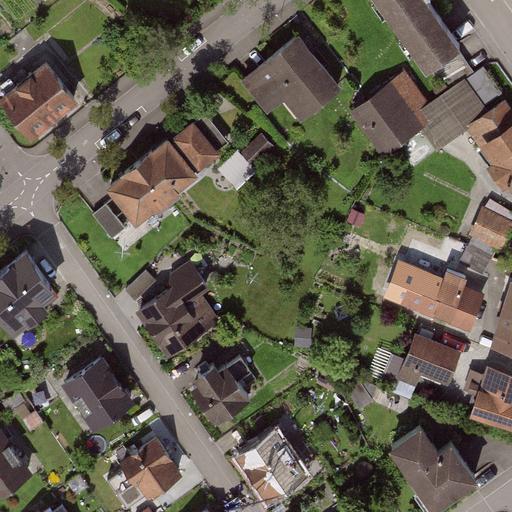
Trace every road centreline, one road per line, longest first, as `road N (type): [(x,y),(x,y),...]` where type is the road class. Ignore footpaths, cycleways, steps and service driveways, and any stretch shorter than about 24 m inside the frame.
road 1 (residential): [(243,511),(20,197)]
road 2 (residential): [(30,189),(267,0)]
